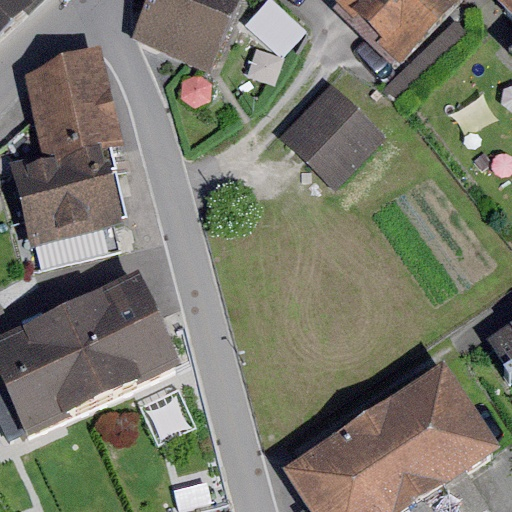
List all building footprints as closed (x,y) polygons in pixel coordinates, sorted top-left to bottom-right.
[(0,0),(0,36),(45,0),(0,0)] [(148,0),(135,36),(221,84),(244,0),(148,0)] [(464,0),(333,0),(400,66),(464,0)] [(511,0),(498,15),(511,28),(511,60),(509,64),(511,66),(511,0)] [(45,170),(111,156),(123,153),(102,56),(27,86),(45,170)] [(392,147),(342,93),(292,138),(342,192),(392,147)] [(111,156),(45,170),(9,177),(26,256),(127,234),(111,156)] [(149,266),(0,327),(0,393),(22,441),(184,369),(149,266)] [(511,320),(478,342),(511,392),(511,320)] [(417,511),(511,456),(511,454),(457,363),(291,464),(316,511),(417,511)]
